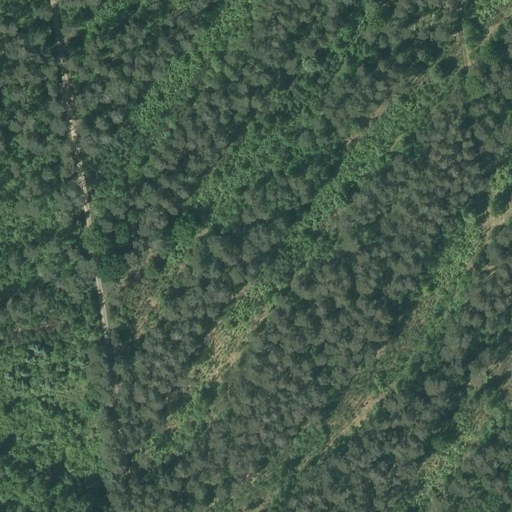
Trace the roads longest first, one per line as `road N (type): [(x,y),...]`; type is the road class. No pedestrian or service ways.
road 1 (track): [(51,0),(128,511)]
road 2 (track): [(455,0),(461,80),(490,182)]
